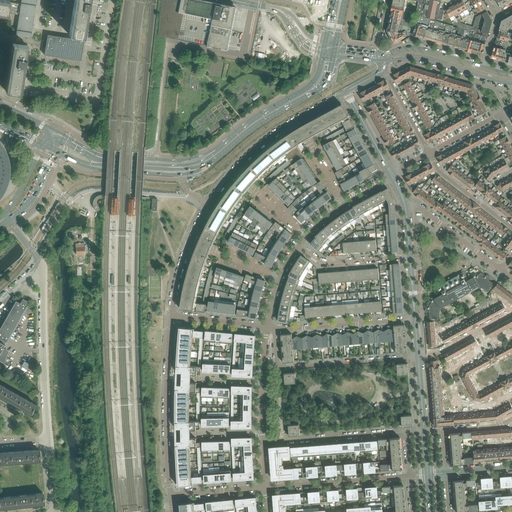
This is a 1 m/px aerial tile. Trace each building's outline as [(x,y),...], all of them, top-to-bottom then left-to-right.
[(7,13),(9,2),(9,0),(6,0),(1,0),(0,6),(0,13),(7,15),(7,13)] [(31,38),(36,0),(21,0),(21,4),(9,2),(7,13),(19,15),(16,36),(31,38)] [(199,0),(162,0),(159,35),(226,50),(228,50),(236,7),(235,7),(199,0)] [(439,0),(421,0),(421,2),(418,2),(417,10),(415,15),(423,17),(423,16),(426,17),(434,19),(435,19),(442,20),(444,10),(440,10),(441,5),(441,2),(439,0)] [(467,8),(462,0),(460,2),(459,3),(459,2),(458,3),(462,11),(467,8)] [(483,4),(482,3),(481,2),(482,2),(481,0),(473,4),(475,8),(483,4)] [(82,8),(83,4),(74,3),(72,11),(87,13),(88,9),(82,8)] [(462,11),(458,3),(457,3),(457,4),(456,4),(454,5),(458,13),(462,11)] [(485,9),(484,6),(484,7),(483,6),(483,5),(483,4),(475,8),(478,13),(484,9),(485,9)] [(415,15),(417,10),(405,8),(405,7),(392,5),(391,11),(403,14),(403,13),(415,16),(415,15)] [(458,13),(454,5),(452,6),(452,7),(451,7),(450,7),(454,15),(458,13)] [(454,15),(450,7),(449,8),(448,9),(447,8),(445,10),(449,17),(454,15)] [(86,21),(87,15),(87,13),(72,11),(71,19),(86,21)] [(413,16),(403,14),(391,11),(390,16),(402,19),(409,20),(409,19),(412,20),(413,16)] [(511,14),(502,20),(501,22),(499,29),(506,31),(508,27),(511,25),(511,26),(511,14)] [(418,37),(419,36),(422,26),(424,17),(423,17),(415,15),(415,16),(413,21),(412,27),(411,30),(410,34),(412,35),(418,37)] [(412,27),(413,21),(402,19),(390,16),(389,22),(412,27)] [(489,16),(484,19),(484,20),(484,22),(491,24),(492,21),(489,16)] [(424,38),(430,19),(424,17),(422,26),(419,36),(424,38)] [(84,29),(85,24),(86,21),(71,19),(70,27),(84,29)] [(435,24),(436,21),(430,19),(424,38),(430,40),(435,24)] [(436,42),(439,29),(440,28),(441,26),(440,26),(441,23),(436,21),(435,24),(430,40),(436,42)] [(411,30),(412,27),(389,22),(387,31),(388,34),(393,31),(394,32),(395,32),(398,33),(399,32),(402,33),(403,32),(405,31),(408,29),(411,30)] [(442,43),(446,28),(447,25),(441,23),(441,26),(440,28),(443,29),(442,30),(439,29),(436,42),(442,43)] [(83,37),(84,29),(70,27),(69,35),(73,35),(78,36),(77,39),(82,40),(83,37)] [(453,47),(457,33),(455,32),(456,28),(453,27),(452,29),(447,45),(453,47)] [(447,45),(452,29),(446,28),(442,43),(447,45)] [(459,48),(462,38),(464,29),(462,29),(458,28),(457,33),(453,47),(459,48)] [(405,37),(410,34),(411,30),(408,29),(405,31),(403,32),(402,33),(399,32),(398,33),(395,32),(394,32),(393,31),(388,34),(390,36),(389,36),(393,44),(401,40),(401,39),(405,37)] [(511,37),(507,36),(508,32),(506,31),(499,29),(497,37),(503,39),(508,41),(511,42),(511,41),(511,37)] [(474,41),(475,37),(476,33),(474,32),(470,31),(468,40),(464,50),(470,52),(474,41)] [(82,54),(83,46),(83,44),(84,40),(82,40),(77,39),(47,35),(44,55),(71,59),(81,61),(82,54)] [(482,54),(486,41),(487,37),(482,35),(481,37),(479,43),(476,53),(480,55),(482,54)] [(476,53),(479,43),(481,37),(479,36),(479,38),(475,37),(474,41),(470,52),(476,53)] [(508,41),(503,39),(497,37),(494,46),(500,48),(503,49),(503,48),(506,49),(508,41)] [(464,50),(468,40),(462,38),(459,48),(464,50)] [(26,53),(27,46),(23,45),(23,41),(16,39),(15,44),(13,43),(11,51),(26,53)] [(497,60),(500,48),(494,46),(491,56),(492,58),(497,60)] [(510,55),(511,49),(511,46),(510,49),(511,50),(510,54),(508,53),(508,52),(507,51),(506,50),(502,61),(508,63),(510,55)] [(502,61),(506,50),(503,49),(500,48),(497,60),(502,61)] [(25,57),(26,53),(11,51),(10,59),(26,62),(26,58),(25,57)] [(196,60),(192,55),(188,58),(190,60),(195,66),(199,63),(196,60)] [(25,66),(26,62),(10,59),(9,67),(23,69),(24,65),(25,66)] [(414,77),(416,68),(413,67),(411,66),(411,67),(410,67),(409,67),(409,66),(407,67),(407,68),(406,69),(410,76),(411,76),(414,77)] [(22,77),(23,69),(9,67),(8,75),(22,77)] [(410,76),(406,69),(401,71),(405,79),(410,76)] [(405,79),(401,71),(399,72),(396,73),(401,81),(405,79)] [(401,81),(396,73),(394,74),(394,75),(392,76),(396,84),(397,84),(398,86),(400,85),(398,83),(401,81)] [(440,84),(442,75),(435,73),(435,74),(433,82),(440,84)] [(21,85),(22,80),(22,77),(8,75),(6,83),(21,85)] [(389,88),(386,82),(385,80),(383,81),(383,80),(380,82),(385,90),(389,88)] [(412,86),(409,81),(403,85),(405,90),(412,86)] [(385,90),(380,82),(378,83),(378,84),(376,85),(380,93),(385,90)] [(20,93),(21,85),(6,83),(5,91),(14,92),(20,93)] [(475,90),(474,88),(475,87),(474,85),(473,86),(473,85),(472,85),(472,84),(470,83),(470,84),(466,83),(464,92),(463,94),(467,95),(468,94),(467,94),(475,90)] [(380,93),(376,85),(372,87),(376,95),(380,93)] [(414,90),(412,86),(405,90),(408,94),(414,90)] [(376,95),(372,87),(368,90),(372,97),(376,95)] [(372,97),(368,90),(366,91),(366,90),(363,91),(367,99),(372,97)] [(470,98),(477,94),(475,90),(467,94),(468,94),(470,98)] [(367,99),(363,91),(360,92),(361,93),(359,94),(363,102),(364,103),(366,102),(365,101),(367,99)] [(395,98),(392,93),(388,95),(385,97),(388,102),(394,98),(395,98)] [(472,102),(480,98),(478,93),(477,94),(470,98),(472,102)] [(483,102),(480,98),(472,102),(475,107),(482,103),(483,102)] [(419,99),(412,102),(411,103),(414,107),(421,103),(419,99)] [(368,112),(377,107),(374,103),(367,107),(368,109),(367,109),(368,112)] [(424,108),(421,103),(414,107),(416,112),(417,111),(424,108)] [(485,107),(483,104),(482,103),(475,107),(477,111),(485,107)] [(349,118),(344,108),(341,104),(309,122),(315,134),(316,135),(322,132),(329,128),(336,125),(342,121),(349,118)] [(379,112),(377,107),(368,112),(370,114),(372,116),(379,112)] [(487,111),(486,109),(485,107),(477,111),(479,115),(487,111)] [(426,112),(424,108),(417,111),(419,116),(426,112)] [(474,118),(472,114),(470,111),(470,109),(467,111),(468,112),(465,114),(468,120),(469,121),(474,118)] [(404,115),(402,113),(401,111),(394,115),(397,119),(404,115)] [(382,116),(379,112),(372,116),(374,120),(382,116)] [(428,117),(426,112),(419,116),(422,120),(428,117)] [(384,120),(382,116),(374,120),(376,124),(384,120)] [(354,126),(349,119),(349,118),(342,121),(345,127),(347,130),(354,126)] [(386,125),(384,120),(376,124),(379,129),(386,125)] [(408,124),(407,121),(406,120),(399,123),(402,128),(408,124)] [(315,134),(309,122),(300,127),(293,131),(290,133),(289,133),(296,145),(306,139),(315,134)] [(451,130),(447,123),(443,126),(447,132),(451,130)] [(503,130),(499,123),(494,126),(494,127),(498,133),(503,130)] [(389,129),(386,125),(379,129),(381,133),(389,129)] [(498,133),(494,127),(490,129),(494,137),(499,134),(498,133)] [(357,133),(355,128),(347,132),(350,138),(357,133)] [(414,133),(411,128),(404,132),(406,137),(407,137),(414,133)] [(391,133),(389,129),(381,133),(383,137),(391,133)] [(494,137),(490,129),(486,131),(490,139),(494,137)] [(490,139),(486,131),(481,134),(485,141),(490,139)] [(434,139),(430,133),(430,132),(424,135),(429,143),(434,140),(434,139)] [(296,145),(289,133),(288,134),(286,136),(281,139),(273,145),(268,149),(260,155),(256,159),(249,166),(246,169),(256,178),(257,179),(264,172),(270,167),(277,161),(285,155),(296,147),(297,146),(296,145)] [(360,139),(357,133),(350,138),(352,143),(360,139)] [(385,142),(393,138),(391,133),(383,137),(384,139),(384,140),(385,142)] [(485,141),(481,134),(477,136),(481,144),(485,141)] [(481,144),(477,136),(473,138),(477,146),(481,144)] [(501,144),(509,140),(507,138),(505,136),(505,137),(499,140),(501,144)] [(396,142),(393,138),(385,142),(386,145),(387,144),(388,146),(396,142)] [(477,146),(473,138),(472,138),(468,140),(472,148),(477,146)] [(363,144),(360,139),(352,143),(355,148),(363,144)] [(326,150),(336,145),(333,140),(324,145),(326,150)] [(416,147),(412,140),(408,143),(412,149),(413,148),(413,149),(416,147)] [(472,148),(468,140),(463,142),(464,143),(468,151),(472,148)] [(510,145),(509,143),(510,143),(509,140),(501,144),(504,149),(510,145)] [(0,197),(2,195),(4,191),(7,186),(8,181),(9,176),(10,171),(10,166),(9,160),(8,155),(6,151),(3,146),(0,142),(0,141),(0,197)] [(468,151),(464,143),(459,146),(463,153),(468,151)] [(366,149),(365,147),(363,144),(355,148),(358,153),(366,149)] [(329,155),(338,150),(336,145),(326,150),(329,155)] [(296,147),(285,155),(289,160),(291,159),(293,157),(295,156),(297,159),(300,157),(302,155),(300,153),(296,147)] [(403,154),(399,147),(395,150),(399,157),(402,155),(403,154)] [(459,155),(455,148),(451,150),(455,158),(459,155)] [(368,154),(366,149),(358,153),(360,158),(368,154)] [(332,159),(341,154),(338,150),(329,155),(332,159)] [(399,157),(395,150),(390,152),(394,159),(395,158),(396,159),(399,157)] [(455,158),(451,150),(446,153),(450,160),(455,158)] [(450,160),(446,153),(442,155),(446,162),(450,160)] [(334,164),(343,159),(341,154),(332,159),(334,164)] [(371,159),(368,154),(360,158),(363,163),(371,159)] [(446,162),(442,155),(442,154),(436,157),(441,165),(446,162)] [(296,169),(304,163),(301,159),(292,164),(296,169)] [(346,164),(343,159),(334,164),(337,169),(346,164)] [(374,163),(371,159),(363,163),(366,167),(374,163)] [(299,174),(307,168),(304,163),(296,169),(299,174)] [(370,173),(377,169),(374,163),(366,167),(359,171),(359,170),(358,170),(363,180),(371,175),(370,173)] [(435,171),(431,163),(429,164),(428,164),(426,165),(430,174),(435,171)] [(430,174),(426,165),(423,166),(424,167),(422,168),(426,176),(430,174)] [(450,174),(456,168),(452,165),(447,171),(448,172),(447,172),(450,174)] [(499,172),(496,166),(491,168),(495,174),(499,172)] [(302,178),(310,172),(307,168),(299,174),(302,178)] [(426,176),(422,168),(417,171),(422,178),(426,176)] [(455,177),(459,171),(456,168),(450,174),(453,177),(454,176),(455,177)] [(495,174),(491,168),(489,169),(487,168),(485,171),(487,172),(493,177),(494,175),(495,174)] [(249,186),(256,178),(246,169),(238,177),(231,186),(242,194),(249,186)] [(345,178),(340,170),(338,171),(335,172),(339,181),(345,178)] [(363,180),(358,170),(354,173),(359,182),(363,180)] [(422,178),(417,171),(413,173),(417,181),(422,178)] [(459,180),(464,174),(459,171),(455,177),(459,180)] [(305,183),(313,177),(310,172),(302,178),(305,183)] [(493,177),(487,172),(483,176),(490,181),(493,177)] [(359,182),(354,173),(349,176),(354,185),(359,182)] [(417,181),(413,173),(411,174),(411,173),(408,175),(413,183),(417,181)] [(436,184),(440,178),(441,177),(436,174),(434,177),(432,180),(431,181),(436,184)] [(463,183),(468,177),(464,174),(459,180),(463,183)] [(413,183),(408,175),(406,176),(406,177),(404,178),(409,186),(413,183)] [(354,185),(349,176),(345,178),(350,187),(354,185)] [(308,187),(316,181),(313,177),(305,183),(308,187)] [(467,186),(471,180),(468,177),(463,183),(467,186)] [(273,189),(280,182),(276,178),(269,185),(273,189)] [(350,187),(345,178),(339,181),(344,190),(350,187)] [(439,187),(444,181),(440,178),(436,184),(439,187)] [(473,186),(475,183),(471,180),(467,186),(471,189),(473,186)] [(478,190),(483,184),(479,180),(474,186),(478,190)] [(325,189),(320,181),(317,183),(315,185),(320,193),(325,189)] [(443,190),(448,184),(444,181),(439,187),(443,190)] [(508,188),(504,181),(500,183),(497,187),(503,191),(505,189),(508,188)] [(277,193),(284,186),(280,182),(273,189),(277,193)] [(447,193),(452,187),(448,184),(443,190),(447,193)] [(490,188),(489,186),(488,187),(483,184),(478,190),(481,192),(485,195),(486,196),(491,190),(492,189),(490,188)] [(242,194),(231,186),(225,194),(219,202),(217,205),(212,214),(208,222),(205,226),(202,233),(214,239),(215,240),(219,233),(220,231),(222,226),(226,220),(230,213),(231,212),(234,207),(238,202),(240,199),(243,196),(242,194)] [(280,197),(288,190),(284,186),(277,193),(280,197)] [(416,196),(421,190),(417,186),(413,192),(414,193),(413,194),(416,196)] [(451,196),(456,190),(452,187),(447,193),(451,196)] [(394,201),(392,196),(387,188),(382,191),(387,201),(388,203),(389,212),(389,213),(389,214),(395,213),(395,212),(395,211),(394,201)] [(331,198),(325,189),(320,193),(326,201),(331,198)] [(284,201),(292,193),(288,190),(280,197),(284,201)] [(420,198),(425,192),(421,190),(416,196),(419,198),(420,198)] [(455,199),(460,193),(456,190),(451,196),(455,199)] [(492,200),(496,194),(492,191),(491,190),(486,196),(488,198),(488,197),(492,200)] [(387,201),(382,191),(377,193),(383,203),(387,201)] [(425,201),(429,195),(425,192),(420,198),(425,201)] [(288,205),(296,197),(292,193),(284,201),(288,205)] [(326,201),(320,193),(316,196),(322,204),(326,201)] [(383,203),(377,193),(373,196),(378,206),(383,203)] [(459,202),(464,196),(460,193),(455,199),(459,202)] [(496,203),(500,197),(496,194),(492,200),(496,203)] [(101,213),(102,195),(100,195),(98,195),(97,196),(95,198),(94,199),(93,201),(93,203),(93,205),(93,207),(94,209),(95,210),(96,211),(97,211),(98,212),(100,213),(101,213)] [(428,204),(433,198),(429,195),(425,201),(428,204)] [(322,204),(316,196),(313,198),(311,199),(318,208),(322,204)] [(378,206),(373,196),(368,199),(373,208),(378,206)] [(463,205),(468,199),(464,196),(459,202),(463,205)] [(432,208),(437,201),(433,198),(428,204),(429,205),(429,206),(432,208)] [(318,208),(311,199),(307,203),(314,211),(318,208)] [(373,208),(368,199),(363,201),(368,211),(373,208)] [(467,208),(471,202),(468,199),(463,205),(467,208)] [(368,211),(363,201),(358,204),(364,213),(368,211)] [(438,209),(441,205),(437,201),(432,208),(435,210),(436,211),(438,209)] [(471,211),(476,204),(472,201),(471,202),(467,208),(471,211)] [(498,210),(503,204),(499,201),(497,204),(494,207),(498,210)] [(314,211),(307,203),(305,205),(303,206),(303,207),(309,215),(314,211)] [(443,213),(447,207),(443,203),(442,205),(441,205),(438,209),(443,213)] [(299,211),(294,206),(292,204),(289,206),(287,208),(294,215),(299,211)] [(364,213),(358,204),(353,206),(354,207),(359,217),(360,217),(359,216),(364,213)] [(475,214),(479,208),(480,207),(476,204),(471,211),(475,214)] [(502,213),(507,207),(503,204),(498,210),(502,213)] [(309,215),(303,207),(301,205),(296,208),(299,211),(306,218),(309,215)] [(249,218),(255,210),(250,206),(244,215),(249,218)] [(359,217),(354,207),(349,210),(354,218),(355,220),(359,217)] [(447,216),(451,210),(447,207),(443,213),(447,216)] [(506,216),(511,210),(507,207),(502,213),(506,216)] [(479,217),(483,211),(479,208),(475,214),(474,216),(475,217),(474,217),(477,219),(479,217)] [(253,221),(259,213),(255,210),(249,218),(253,221)] [(354,218),(349,210),(347,211),(344,213),(350,222),(355,220),(354,218)] [(451,219),(455,213),(451,210),(447,216),(451,219)] [(306,218),(299,211),(294,215),(302,222),(306,218)] [(483,220),(487,214),(483,211),(479,217),(483,220)] [(257,225),(263,216),(259,213),(253,221),(257,225)] [(350,222),(344,213),(343,214),(339,216),(346,225),(350,222)] [(454,221),(459,216),(455,213),(451,219),(454,221)] [(487,223),(491,217),(487,214),(483,220),(487,223)] [(263,226),(268,220),(263,216),(257,225),(261,228),(263,226)] [(346,225),(339,216),(338,217),(335,220),(341,229),(346,225)] [(458,225),(463,219),(459,216),(454,221),(454,222),(458,225)] [(490,226),(495,220),(491,217),(487,223),(490,226)] [(462,228),(467,222),(463,219),(458,225),(462,228)] [(266,231),(272,223),(268,220),(263,226),(261,228),(266,231)] [(341,229),(335,220),(333,221),(330,223),(333,226),(337,232),(341,229)] [(496,226),(499,223),(495,220),(490,226),(494,229),(496,226)] [(283,227),(276,222),(274,224),(272,227),(274,229),(279,233),(283,227)] [(466,231),(470,226),(471,225),(467,222),(462,228),(466,231)] [(337,232),(333,226),(330,223),(329,224),(326,227),(333,235),(335,237),(338,235),(336,233),(337,232)] [(498,232),(503,226),(499,223),(496,226),(494,229),(498,232)] [(470,234),(475,228),(473,226),(471,225),(470,226),(466,231),(470,234)] [(502,235),(508,229),(503,225),(503,226),(498,232),(497,233),(499,234),(500,233),(502,235)] [(291,234),(283,227),(279,233),(288,239),(291,234)] [(333,235),(326,227),(324,228),(321,231),(329,239),(333,235)] [(474,237),(479,231),(475,228),(470,234),(474,237)] [(329,239),(321,231),(320,231),(317,235),(325,242),(329,239)] [(481,236),(483,234),(479,231),(474,237),(479,240),(482,236),(481,236)] [(233,244),(238,235),(233,232),(229,241),(228,242),(233,244)] [(210,248),(214,239),(202,233),(200,236),(197,243),(196,245),(193,254),(205,259),(210,248)] [(288,239),(279,233),(276,237),(285,243),(288,239)] [(238,247),(243,237),(238,235),(233,244),(238,247)] [(325,242),(317,235),(316,236),(316,237),(314,239),(322,247),(326,243),(325,242)] [(481,246),(487,240),(482,236),(479,240),(478,242),(479,243),(478,244),(481,246)] [(243,249),(247,240),(243,237),(238,247),(243,249)] [(285,243),(276,237),(275,239),(273,242),(282,247),(285,243)] [(322,247),(314,239),(313,240),(310,244),(318,251),(322,247)] [(248,252),(252,242),(247,240),(243,249),(248,252)] [(486,248),(490,243),(487,240),(481,246),(484,248),(485,248),(486,248)] [(511,247),(505,242),(504,241),(503,243),(504,243),(502,246),(508,251),(508,250),(511,247)] [(253,254),(257,245),(252,242),(248,252),(253,254)] [(282,247),(273,242),(270,247),(279,252),(282,247)] [(85,254),(84,243),(80,243),(78,243),(78,244),(75,244),(76,254),(85,254)] [(490,251),(494,246),(490,243),(486,248),(490,251)] [(493,254),(498,248),(499,247),(500,246),(498,244),(496,247),(494,246),(490,251),(493,254)] [(279,252),(270,247),(269,248),(268,250),(267,252),(276,257),(279,252)] [(497,259),(502,252),(498,248),(493,254),(495,255),(494,256),(497,259)] [(276,257),(267,252),(264,250),(262,255),(264,256),(274,261),(276,257)] [(264,256),(262,255),(256,252),(254,255),(253,258),(262,262),(264,256)] [(501,261),(506,255),(502,252),(497,259),(500,260),(501,261)] [(207,260),(205,259),(193,254),(190,262),(188,270),(186,275),(184,285),(182,295),(180,305),(180,308),(195,310),(196,302),(197,295),(197,293),(199,288),(200,281),(201,279),(202,274),(205,265),(205,264),(207,260)] [(274,261),(264,256),(262,262),(271,266),(274,261)] [(310,262),(301,256),(298,260),(307,267),(310,262)] [(307,267),(298,260),(294,265),(304,271),(307,267)] [(304,271),(294,265),(291,270),(301,276),(304,271)] [(219,279),(223,269),(217,267),(217,268),(214,277),(219,279)] [(224,281),(228,271),(223,269),(219,279),(224,281)] [(301,276),(291,270),(289,275),(290,275),(289,276),(299,280),(301,276)] [(230,283),(233,273),(228,271),(224,281),(230,283)] [(461,296),(477,287),(478,288),(481,288),(482,287),(487,291),(493,284),(488,280),(490,277),(487,275),(486,277),(481,273),(476,276),(475,274),(472,276),(473,278),(468,281),(464,272),(463,272),(458,275),(442,284),(436,287),(440,296),(435,299),(434,297),(431,298),(432,300),(427,303),(428,309),(426,309),(426,312),(429,312),(430,318),(439,318),(438,311),(439,311),(441,308),(441,307),(458,298),(458,299),(461,297),(461,296)] [(235,285),(238,275),(233,273),(230,283),(235,285)] [(253,283),(255,277),(246,274),(245,277),(244,280),(253,283)] [(240,286),(243,277),(238,275),(235,285),(240,286)] [(298,285),(300,280),(299,280),(289,276),(287,281),(298,285)] [(263,286),(265,281),(255,277),(253,283),(263,286)] [(296,291),(298,285),(287,281),(285,287),(296,291)] [(261,291),(263,286),(253,283),(253,285),(252,288),(261,291)] [(294,296),(296,291),(285,287),(284,292),(294,296)] [(260,297),(261,291),(252,288),(250,293),(250,294),(260,297)] [(293,301),(294,296),(284,292),(282,298),(293,301)] [(6,342),(16,324),(26,307),(24,306),(24,305),(25,305),(27,301),(22,298),(20,303),(16,301),(0,327),(0,361),(8,366),(9,366),(8,365),(11,360),(5,357),(7,352),(2,349),(4,344),(5,342),(6,342)] [(476,307),(481,304),(490,299),(489,298),(475,305),(476,307)] [(205,310),(206,304),(202,303),(196,302),(195,310),(205,312),(205,310)] [(290,311),(292,306),(281,303),(280,309),(290,311)] [(407,352),(406,347),(405,347),(404,341),(406,341),(405,336),(404,336),(403,330),(405,330),(404,324),(393,325),(394,330),(394,334),(395,341),(395,353),(407,352)] [(196,375),(197,371),(200,371),(200,368),(201,366),(202,351),(203,337),(203,336),(203,331),(194,330),(194,329),(179,327),(178,339),(177,344),(176,368),(176,372),(182,372),(184,372),(184,374),(191,375),(196,375)] [(250,339),(251,335),(235,334),(234,340),(234,341),(237,341),(244,342),(254,343),(254,339),(250,339)] [(292,339),(291,334),(280,335),(281,340),(281,346),(282,351),(282,354),(282,357),(283,362),(294,362),(293,349),(292,339)] [(408,374),(407,363),(396,364),(397,375),(405,374),(408,374)] [(252,373),(252,372),(252,369),(242,369),(235,368),(232,368),(232,369),(232,375),(248,376),(248,373),(252,373)] [(196,426),(199,426),(199,425),(199,423),(199,421),(199,406),(200,392),(200,391),(200,387),(196,387),(196,383),(190,383),(190,381),(191,377),(191,375),(184,374),(184,372),(182,372),(182,376),(181,381),(181,385),(175,385),(175,389),(175,408),(175,421),(175,428),(181,428),(183,428),(183,430),(190,430),(196,430),(196,426)] [(295,383),(295,372),(284,373),(284,384),(295,383)] [(22,397),(17,394),(12,391),(8,388),(3,397),(17,406),(22,397)] [(32,410),(36,405),(31,402),(26,400),(26,399),(22,397),(17,406),(30,413),(30,414),(32,410)] [(413,426),(412,415),(411,415),(408,415),(401,416),(401,426),(402,426),(413,426)] [(300,434),(299,424),(288,425),(289,435),(289,436),(300,435),(300,434)] [(200,447),(200,446),(200,442),(196,442),(196,438),(190,438),(190,436),(190,432),(190,430),(183,430),(183,428),(181,428),(181,432),(181,436),(181,441),(175,441),(175,445),(176,465),(177,478),(178,486),(193,485),(193,483),(202,482),(202,479),(201,476),(201,460),(200,447)] [(402,469),(400,438),(389,439),(389,441),(387,441),(387,445),(386,445),(387,450),(390,449),(390,458),(388,458),(388,463),(388,464),(389,464),(391,464),(391,468),(391,470),(402,469)] [(283,465),(282,456),(290,455),(289,448),(289,446),(270,448),(272,479),(293,477),(293,468),(291,468),(284,469),(283,467),(283,465)] [(509,458),(508,447),(501,448),(501,454),(498,454),(498,459),(509,458)] [(498,454),(501,454),(501,448),(490,449),(491,459),(498,459),(498,454)] [(491,459),(490,449),(480,450),(481,455),(484,455),(485,460),(491,459)] [(39,461),(39,454),(39,450),(38,450),(27,451),(27,462),(33,461),(38,461),(39,460),(39,461)] [(485,460),(484,455),(481,455),(480,450),(473,450),(474,461),(485,460)] [(27,462),(27,451),(11,452),(11,463),(17,462),(18,462),(22,462),(27,462)] [(11,463),(11,452),(0,453),(0,463),(0,464),(0,463),(6,463),(11,463)] [(379,465),(379,461),(369,462),(370,471),(375,471),(375,467),(379,467),(379,465)] [(370,471),(369,462),(360,463),(360,468),(364,468),(365,472),(370,471)] [(360,468),(360,463),(350,464),(351,473),(356,472),(356,469),(360,468)] [(341,470),(341,464),(331,465),(332,474),(337,474),(336,470),(341,470)] [(351,473),(350,464),(341,464),(341,470),(345,469),(346,473),(351,473)] [(332,474),(331,465),(322,466),(322,471),(326,471),(326,475),(332,474)] [(322,471),(322,466),(312,467),(313,476),(318,475),(317,472),(322,471)] [(313,476),(312,467),(302,468),(303,473),(307,472),(307,476),(313,476)] [(303,473),(302,468),(293,468),(293,477),(298,477),(298,473),(303,473)] [(249,479),(249,475),(253,475),(253,471),(243,472),(236,472),(233,473),(234,480),(249,479)] [(507,486),(506,477),(501,477),(501,481),(497,481),(497,487),(507,486)] [(497,487),(497,481),(492,482),(492,478),(487,478),(482,479),(482,483),(477,483),(478,488),(497,487)] [(476,488),(475,479),(466,480),(467,486),(472,485),(472,489),(476,489),(476,488)] [(404,502),(404,501),(403,501),(403,497),(404,497),(404,496),(403,496),(403,492),(403,491),(402,487),(403,487),(403,485),(402,485),(390,486),(391,492),(391,496),(393,496),(394,511),(404,511),(405,511),(404,511),(404,508),(405,507),(404,506),(404,502)] [(391,492),(390,486),(382,487),(382,492),(383,495),(388,495),(388,492),(391,492)] [(372,497),(371,487),(366,488),(366,492),(362,492),(362,497),(372,497)] [(381,492),(381,490),(377,491),(376,487),(371,487),(372,497),(382,496),(381,492)] [(353,498),(352,489),(347,489),(347,493),(343,494),(343,499),(353,498)] [(362,497),(362,492),(357,492),(357,489),(352,489),(353,498),(362,497)] [(343,499),(343,494),(338,494),(338,490),(333,491),(334,500),(343,499)] [(334,500),(333,491),(328,491),(328,495),(324,495),(324,500),(334,500)] [(314,501),(314,492),(309,492),(309,496),(304,497),(305,502),(314,501)] [(324,500),(324,495),(319,495),(319,492),(314,492),(314,501),(324,500)] [(44,504),(43,497),(42,493),(40,494),(36,494),(31,494),(32,505),(43,503),(43,504),(44,504)] [(305,502),(304,497),(300,497),(300,493),(294,494),(295,503),(305,502)] [(32,505),(31,494),(26,495),(20,496),(15,496),(16,507),(32,505)] [(286,511),(286,508),(287,508),(287,505),(286,505),(286,503),(294,503),(295,503),(294,494),(273,495),(274,511),(286,511)] [(16,507),(15,496),(10,497),(8,497),(4,498),(4,497),(0,497),(0,507),(0,508),(16,507)] [(256,504),(256,502),(255,501),(252,501),(251,498),(235,499),(236,505),(236,507),(239,506),(246,506),(246,505),(256,504)] [(204,511),(204,509),(204,508),(204,503),(195,503),(195,502),(180,503),(179,503),(180,511),(179,511),(204,511)]
